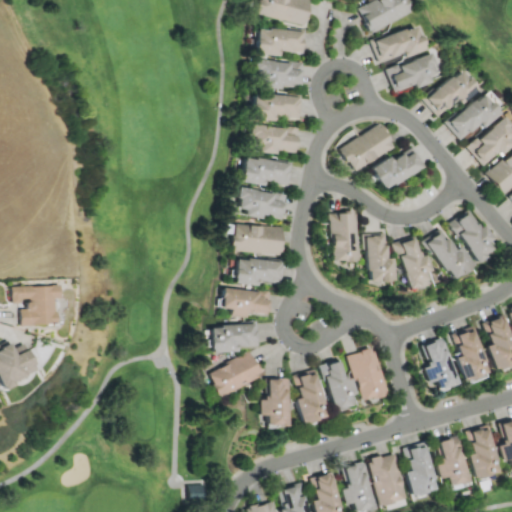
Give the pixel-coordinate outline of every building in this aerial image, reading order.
[(256,0),(253,14),(300,25),(305,0),(256,0)] [(370,0),(354,8),(366,32),(409,11),(403,0),(370,0)] [(367,41),(375,63),(419,47),(411,25),(367,41)] [(300,31),(252,27),(250,53),(273,55),(273,50),(298,52),(300,31)] [(390,91),(410,84),(410,85),(433,76),(425,52),(381,68),(390,91)] [(296,85),(297,62),(250,59),(249,80),(259,80),(259,87),(276,88),(276,84),(296,85)] [(454,103),(472,89),(455,69),(419,99),(432,115),(451,100),(454,103)] [(266,120),(267,115),(293,117),(295,95),(248,91),(246,118),(266,120)] [(454,139),(474,124),(476,127),(495,112),(480,92),(441,123),(454,139)] [(461,146),(477,166),(511,136),(511,134),(498,117),(461,146)] [(290,151),(292,127),(245,123),(243,144),(254,145),(253,152),(270,153),(271,149),(290,151)] [(389,145),(375,123),(334,149),(348,171),(389,145)] [(419,167),(408,147),(385,159),(384,156),(364,167),(377,190),(419,167)] [(497,194),(511,182),(511,147),(480,172),(497,194)] [(257,184),(257,181),(283,184),(286,162),(238,156),(235,182),(257,184)] [(277,219),(281,194),(235,186),(232,207),(240,209),(239,215),(256,218),(256,215),(277,219)] [(468,261),(488,248),(465,209),(444,221),(468,261)] [(325,261),(351,260),(350,211),(324,212),(325,261)] [(226,250),(275,254),(277,226),(228,223),(226,250)] [(453,245),(448,248),(435,228),(418,238),(442,279),(465,265),(453,245)] [(380,234),(359,234),(360,281),(385,281),(385,258),(380,258),(380,234)] [(400,289),(421,284),(418,271),(423,270),(419,253),(415,254),(410,236),(388,242),(400,289)] [(252,285),(252,281),(275,283),(277,261),(231,257),(228,282),(252,285)] [(7,286),(8,303),(16,303),(16,298),(22,298),(23,308),(16,308),(16,325),(52,324),(51,297),(56,297),(56,285),(7,286)] [(215,307),(226,308),(225,315),(241,317),(241,312),(262,315),(265,292),(218,286),(215,307)] [(511,305),(502,309),(511,337),(511,305)] [(489,369),(511,361),(511,355),(498,315),(476,322),(484,344),(480,345),(489,369)] [(205,349),(253,347),(252,323),(204,324),(205,349)] [(459,383),(483,374),(466,327),(449,333),(454,344),(450,345),(454,356),(450,357),(459,383)] [(452,383),(436,338),(417,345),(424,365),(417,367),(422,382),(429,380),(433,390),(452,383)] [(0,386),(33,371),(23,349),(11,354),(6,343),(0,345),(0,386)] [(342,354),(354,401),(380,394),(368,347),(342,354)] [(201,371),(212,395),(255,377),(245,352),(201,371)] [(325,410),(346,405),(344,394),(350,393),(346,377),(338,379),(334,359),(315,364),(325,410)] [(320,416),(308,370),(291,374),(294,383),(289,384),(293,397),(288,398),(294,423),(320,416)] [(281,426),(280,377),(261,378),(261,398),(253,398),(253,415),(260,415),(260,426),(281,426)] [(511,466),(511,417),(494,422),(499,442),(492,443),(496,460),(503,458),(506,468),(511,466)] [(492,472),(483,425),(461,430),(466,453),(462,454),(467,478),(492,472)] [(462,481),(452,435),(432,440),(436,461),(430,463),(433,478),(441,476),(443,485),(462,481)] [(399,471),(405,495),(430,489),(418,442),(398,447),(403,470),(399,471)] [(362,459),(374,505),(400,498),(389,452),(362,459)] [(349,511),(369,507),(358,461),(337,466),(342,485),(335,487),(340,504),(346,502),(349,511)] [(335,509),(327,472),(307,476),(312,498),(306,499),(308,511),(333,511),(333,510),(335,509)] [(275,511),(303,511),(296,482),(275,487),(280,508),(275,509),(275,511)] [(243,511),(270,511),(268,500),(242,506),(243,511)]
